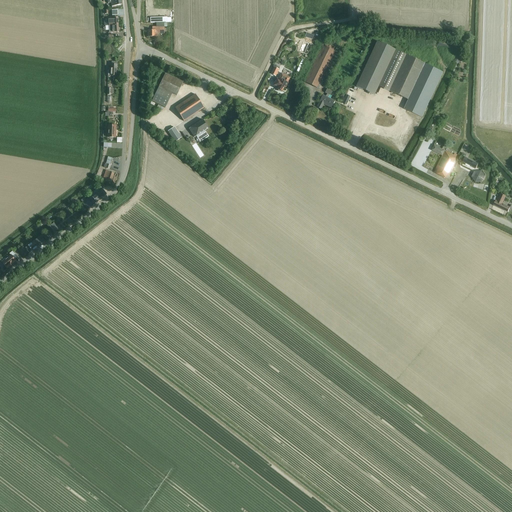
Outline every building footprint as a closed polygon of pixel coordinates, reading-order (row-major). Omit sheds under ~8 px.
[(155,27),(156,30),(148,30),(148,37),(158,37),(158,34),(163,34),(163,27),(155,27)] [(317,88),(337,47),(338,43),(334,41),(332,45),(324,41),(304,82),(317,88)] [(377,41),(356,87),(374,95),(378,86),(387,90),(404,54),(395,50),(377,41)] [(404,54),(387,90),(408,100),(404,109),(422,118),(443,72),(404,54)] [(108,68),(108,75),(108,77),(111,77),(111,76),(116,76),(117,62),(113,62),(113,63),(112,63),(112,64),(111,64),(111,68),(108,68)] [(165,73),(158,87),(172,94),(177,96),(183,82),(165,73)] [(275,82),(273,86),(278,88),(277,90),(278,90),(278,91),(280,92),(281,91),(282,92),(284,87),(285,88),(290,78),(281,74),(278,80),(278,79),(276,83),(275,82)] [(172,94),(158,87),(152,100),(165,107),(172,94)] [(331,108),(334,101),(328,98),(329,95),(330,95),(331,93),(327,91),(326,93),(327,94),(326,97),(323,95),(319,102),(317,107),(321,109),(324,104),(331,108)] [(181,104),(175,108),(184,121),(204,108),(195,94),(192,97),(191,96),(188,98),(185,94),(178,98),(181,104)] [(203,120),(189,129),(194,137),(199,134),(201,138),(208,134),(205,130),(208,128),(203,120)] [(108,137),(116,138),(116,126),(108,125),(108,126),(107,127),(107,129),(108,129),(108,137)] [(168,131),(175,142),(176,144),(179,142),(178,140),(181,138),(174,127),(168,131)] [(446,178),(457,155),(455,154),(454,155),(434,145),(432,150),(442,156),(434,172),(446,178)] [(478,164),(465,158),(466,155),(463,153),(461,156),(459,159),(463,161),(463,162),(476,169),(478,164)] [(111,182),(114,173),(106,171),(103,179),(106,180),(106,181),(111,182)] [(482,182),(485,176),(481,171),(475,171),(472,177),(475,182),(482,182)] [(102,189),(90,199),(89,198),(83,203),(88,210),(100,200),(107,194),(102,189)] [(493,205),(508,212),(508,211),(511,212),(511,210),(511,205),(510,208),(502,204),(506,196),(501,194),(497,201),(496,201),(493,205)] [(54,223),(49,226),(54,233),(59,230),(54,223)] [(25,248),(29,253),(45,241),(41,236),(25,248)] [(5,258),(1,261),(7,269),(16,261),(15,259),(17,257),(12,251),(10,254),(11,255),(6,259),(5,258)]
